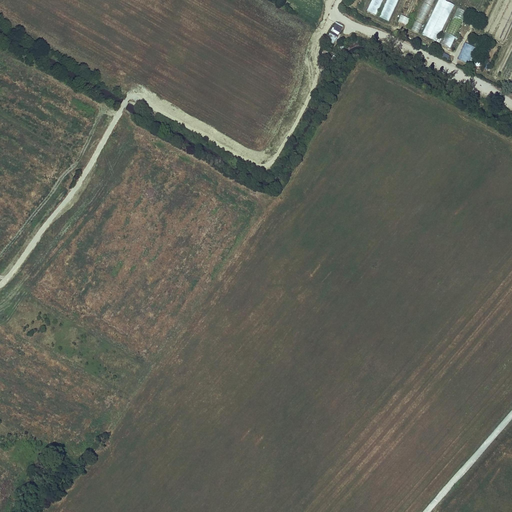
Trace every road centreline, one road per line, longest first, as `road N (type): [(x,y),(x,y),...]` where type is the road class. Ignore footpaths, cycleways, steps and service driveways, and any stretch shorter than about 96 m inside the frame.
road 1 (track): [(338,12),(320,40),(313,88),(266,163),(129,96),(72,191),(0,286)]
road 2 (track): [(338,0),(347,21),(511,103)]
